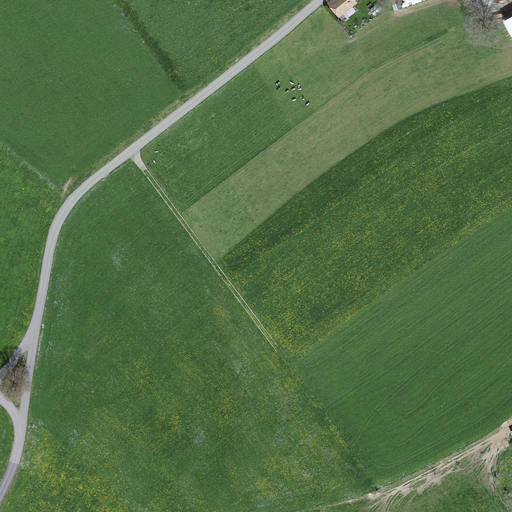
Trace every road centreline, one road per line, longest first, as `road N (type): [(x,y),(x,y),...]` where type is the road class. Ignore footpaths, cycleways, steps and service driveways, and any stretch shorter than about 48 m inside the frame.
road 1 (unclassified): [(320,0),(70,200),(54,229),(35,324)]
road 2 (track): [(130,150),(286,362)]
